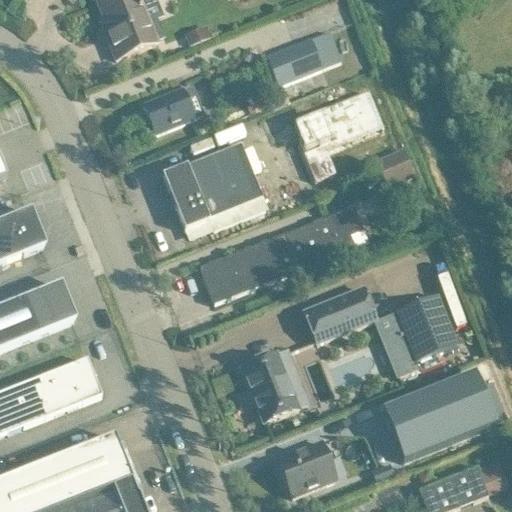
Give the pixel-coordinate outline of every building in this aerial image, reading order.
[(154,0),(113,0),(97,6),(110,38),(106,40),(116,64),(157,47),(143,12),(157,6),(154,0)] [(278,91),(341,66),(328,34),(265,59),(278,91)] [(182,93),(142,108),(149,125),(151,124),(155,134),(153,135),(155,139),(194,123),(193,121),(203,118),(194,97),(185,101),(182,93)] [(294,129),(293,129),(299,145),(298,146),(313,183),(314,186),(335,178),(326,156),(380,134),(381,136),(384,135),(368,96),(313,118),(312,119),(315,127),(308,130),(305,124),(294,129)] [(262,202),(240,149),(187,170),(186,169),(162,179),(184,235),(209,225),(208,224),(262,202)] [(214,309),(355,253),(350,240),(363,235),(353,211),(199,272),(214,309)] [(27,215),(0,225),(0,268),(42,252),(27,215)] [(473,342),(491,336),(472,285),(455,292),(473,342)] [(57,289),(0,311),(0,355),(72,326),(72,325),(71,325),(57,290),(58,290),(57,289)] [(363,293),(303,317),(316,349),(375,325),(363,293)] [(437,299),(395,316),(415,367),(458,350),(437,299)] [(394,333),(381,339),(398,382),(418,374),(415,367),(395,316),(394,316),(388,319),(394,333)] [(299,413),(284,376),(294,372),(287,355),(277,359),(277,357),(239,372),(247,391),(251,390),(265,427),(299,413)] [(86,364),(0,398),(0,440),(101,401),(86,364)] [(475,377),(382,414),(403,466),(496,429),(475,377)] [(143,511),(114,440),(0,485),(0,511),(143,511)] [(336,484),(327,464),(321,447),(276,465),(291,502),(326,488),(336,484)] [(477,473),(476,471),(418,494),(425,511),(459,511),(488,501),(486,497),(501,491),(496,477),(501,475),(497,465),(477,473)]
